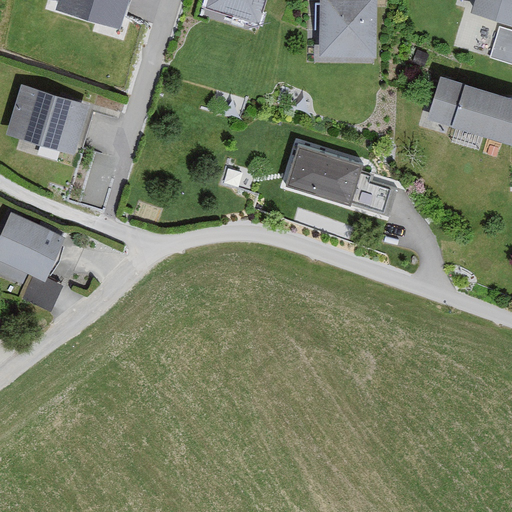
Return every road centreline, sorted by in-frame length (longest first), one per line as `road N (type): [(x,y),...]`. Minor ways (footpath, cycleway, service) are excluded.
road 1 (residential): [(511,320),(313,245),(233,228),(163,248),(0,175)]
road 2 (track): [(163,248),(0,381)]
